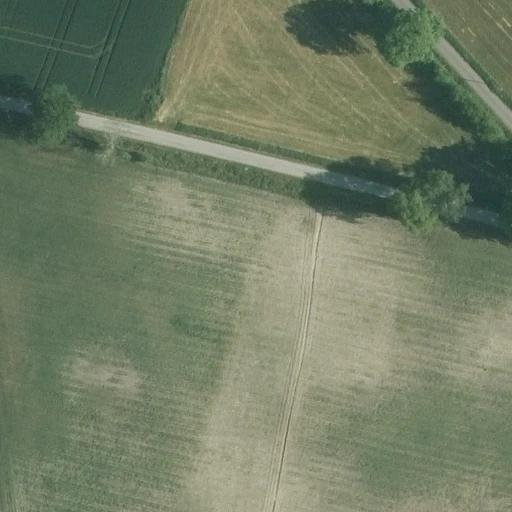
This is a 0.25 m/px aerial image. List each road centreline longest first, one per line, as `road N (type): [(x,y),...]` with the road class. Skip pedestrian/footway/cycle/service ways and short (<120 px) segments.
road 1 (unclassified): [(511,216),(0,99)]
road 2 (unclassified): [(409,0),(511,110)]
